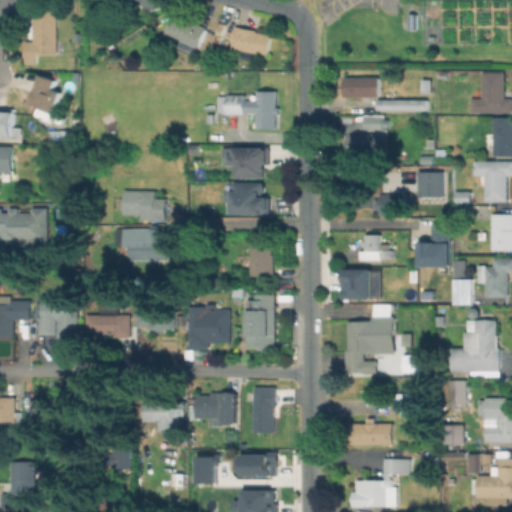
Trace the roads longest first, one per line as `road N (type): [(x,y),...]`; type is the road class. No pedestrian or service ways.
road 1 (residential): [(0,369),(309,371)]
road 2 (residential): [(308,299),(310,511)]
road 3 (residential): [(305,38),(307,215)]
